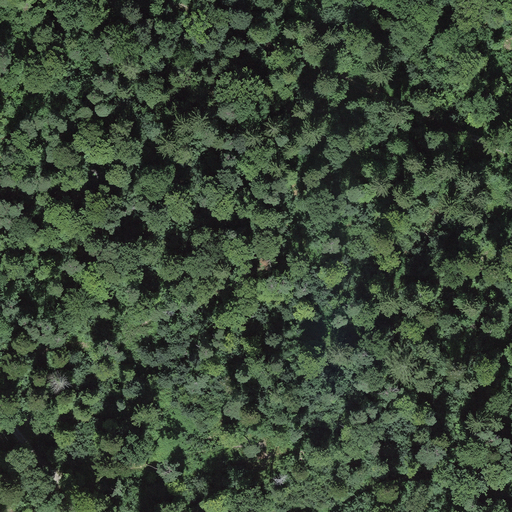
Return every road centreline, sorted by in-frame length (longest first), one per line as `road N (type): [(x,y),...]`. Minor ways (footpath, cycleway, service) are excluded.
road 1 (track): [(511,154),(167,0)]
road 2 (track): [(94,511),(0,414)]
